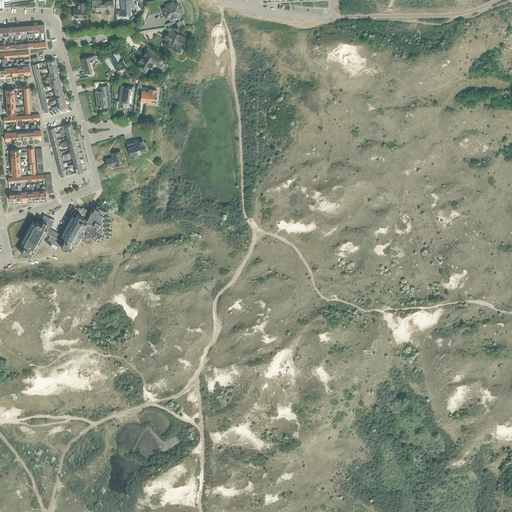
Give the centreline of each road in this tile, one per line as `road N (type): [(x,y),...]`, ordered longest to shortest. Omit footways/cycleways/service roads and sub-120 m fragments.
road 1 (unknown): [(511,0),(439,24),(332,16)]
road 2 (residential): [(1,223),(95,188),(86,141)]
road 3 (residential): [(59,36),(125,33),(61,46)]
